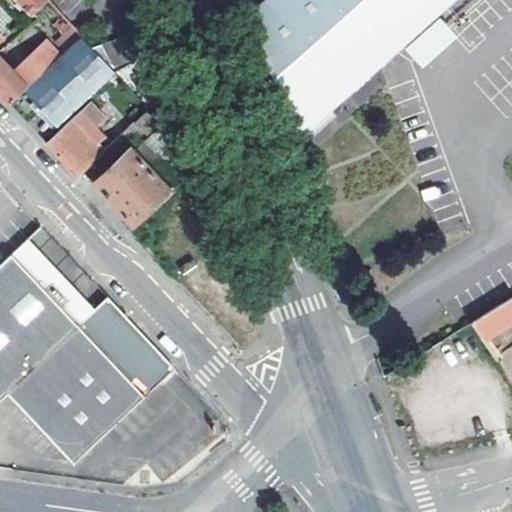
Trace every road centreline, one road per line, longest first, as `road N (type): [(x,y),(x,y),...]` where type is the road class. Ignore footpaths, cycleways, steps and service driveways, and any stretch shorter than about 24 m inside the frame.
road 1 (residential): [(0,139),(200,358),(289,436)]
road 2 (secondary): [(193,0),(326,359)]
road 3 (secondary): [(326,359),(385,511)]
road 4 (residential): [(289,436),(383,511)]
